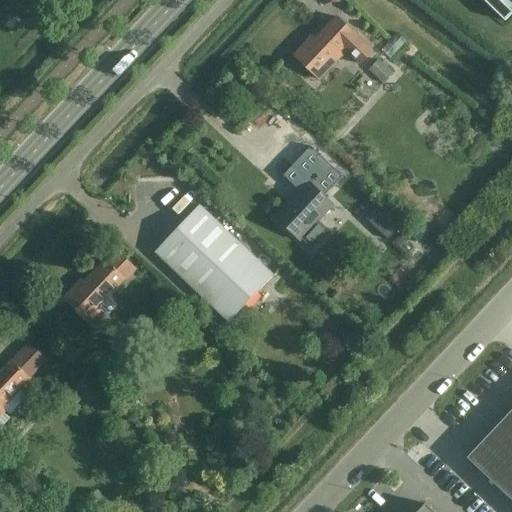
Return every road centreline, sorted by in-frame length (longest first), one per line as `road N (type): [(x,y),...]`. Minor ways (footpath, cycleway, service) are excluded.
road 1 (residential): [(225,0),(0,235)]
road 2 (unclassified): [(311,511),(511,298)]
road 3 (secondary): [(0,192),(179,0)]
